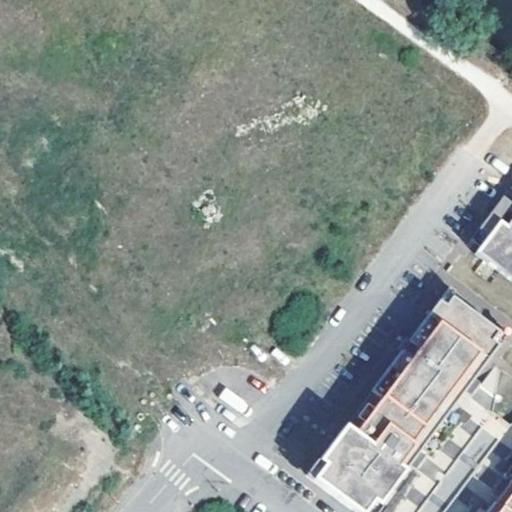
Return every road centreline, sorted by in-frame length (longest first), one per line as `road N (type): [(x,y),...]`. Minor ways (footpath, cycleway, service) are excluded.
road 1 (residential): [(472,156),(236,466)]
road 2 (residential): [(142,511),(203,441),(236,466)]
